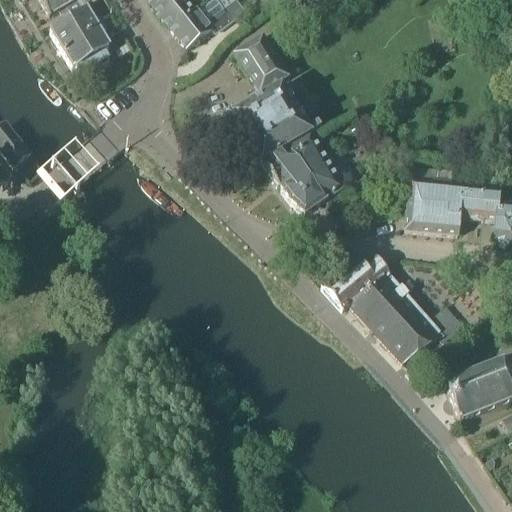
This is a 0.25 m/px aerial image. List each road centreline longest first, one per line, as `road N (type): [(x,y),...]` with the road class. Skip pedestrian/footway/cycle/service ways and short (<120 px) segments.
road 1 (tertiary): [(497,511),(408,397),(250,231)]
road 2 (unclassified): [(250,231),(511,262)]
road 3 (tertiary): [(250,231),(132,117)]
road 4 (tertiary): [(4,210),(55,189),(132,117)]
road 5 (unclassified): [(132,117),(153,91),(158,66),(126,0)]
